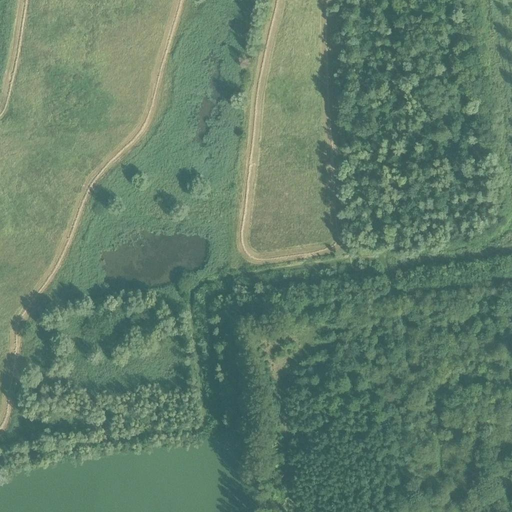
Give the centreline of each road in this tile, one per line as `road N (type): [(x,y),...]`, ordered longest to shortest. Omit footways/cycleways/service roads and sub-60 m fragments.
road 1 (track): [(0,447),(198,414),(188,294),(208,278),(387,260)]
road 2 (track): [(387,260),(390,361),(398,381),(430,406),(446,511)]
road 3 (track): [(395,0),(413,101),(385,186),(387,260)]
